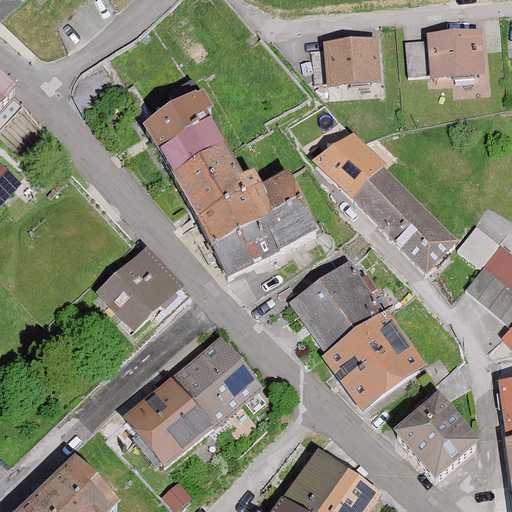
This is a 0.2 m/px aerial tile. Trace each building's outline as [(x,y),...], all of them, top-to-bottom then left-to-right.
[(0,0),(0,8),(9,0),(0,0)] [(483,82),(481,37),(426,39),(427,44),(406,45),(408,80),(429,79),(430,84),(483,82)] [(379,91),(377,46),(324,48),(325,54),(313,55),(315,88),(327,87),(327,93),(379,91)] [(0,111),(15,94),(0,80),(0,111)] [(147,132),(197,227),(260,194),(253,182),(242,187),(208,121),(211,119),(203,103),(147,132)] [(456,250),(350,140),(321,168),(427,278),(456,250)] [(0,207),(21,188),(0,166),(0,207)] [(227,285),(318,238),(287,180),(260,194),(197,227),(227,285)] [(465,292),(511,330),(511,328),(511,258),(501,249),(465,292)] [(135,340),(183,293),(145,254),(97,301),(135,340)] [(325,359),(384,318),(349,267),(290,308),(325,359)] [(322,361),(362,417),(426,372),(387,316),(384,318),(325,359),(322,361)] [(511,331),(501,341),(511,353),(511,331)] [(263,394),(222,343),(123,422),(164,473),(263,394)] [(511,444),(511,385),(499,387),(506,445),(511,444)] [(395,440),(437,487),(479,450),(437,403),(395,440)] [(294,511),(375,511),(382,504),(318,457),(283,504),(294,511)] [(119,511),(74,465),(25,511),(119,511)]
